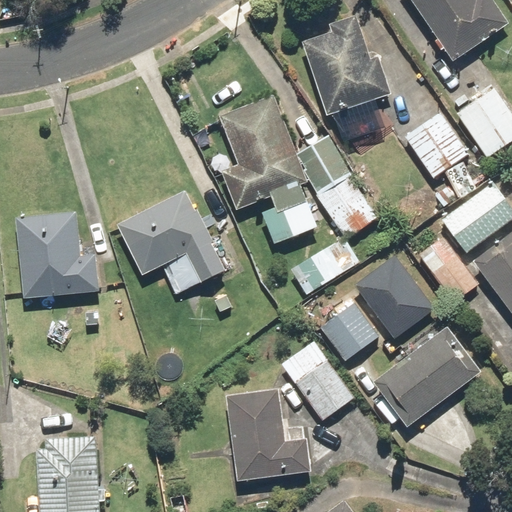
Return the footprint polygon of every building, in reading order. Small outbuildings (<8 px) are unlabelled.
[(411,0),(454,62),(510,23),(493,0),(411,0)] [(332,29),(303,38),(327,117),(395,96),(381,51),(371,54),(359,14),(330,23),(332,29)] [(423,87),(388,113),(436,178),(471,152),(423,87)] [(511,111),(495,87),(457,114),(489,159),(511,142),(511,111)] [(298,152),(275,94),(222,116),(244,171),(225,178),(238,211),(270,198),(274,208),(262,213),(275,245),(321,227),(303,186),(312,183),(341,240),(290,271),(306,297),(361,263),(348,241),(381,223),(331,134),(298,152)] [(442,220),(467,254),(511,220),(511,207),(493,182),(442,220)] [(189,189),(117,224),(142,276),(188,254),(203,285),(229,272),(189,189)] [(77,211),(16,217),(25,299),(101,291),(97,253),(82,254),(77,211)] [(511,232),(474,261),(511,311),(511,232)] [(444,236),(419,254),(455,303),(480,285),(444,236)] [(396,255),(356,286),(397,340),(437,309),(396,255)] [(356,302),(321,327),(347,364),(382,339),(356,302)] [(103,308),(86,308),(86,341),(103,341),(103,308)] [(374,381),(410,428),(483,372),(447,325),(374,381)] [(316,341),(283,365),(323,421),(357,397),(316,341)] [(287,439),(280,387),(227,394),(239,481),(312,472),(307,436),(287,439)] [(100,511),(100,503),(109,503),(108,486),(100,487),(98,435),(38,437),(40,511),(100,511)] [(355,511),(347,501),(332,511),(355,511)]
